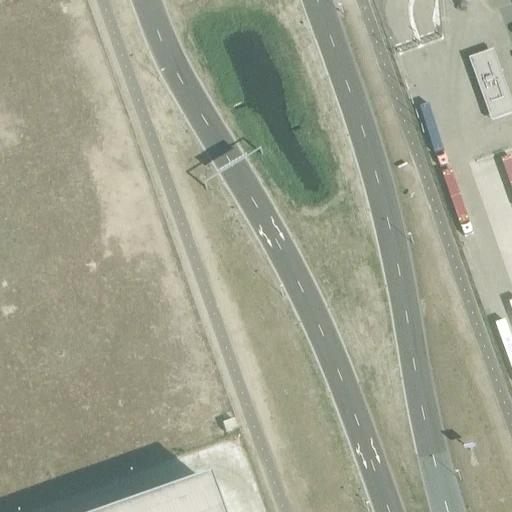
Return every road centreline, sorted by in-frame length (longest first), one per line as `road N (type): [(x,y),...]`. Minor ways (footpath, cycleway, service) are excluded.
road 1 (tertiary): [(145,0),(167,54),(317,322),(390,511)]
road 2 (tertiary): [(447,511),(397,255),(315,0)]
